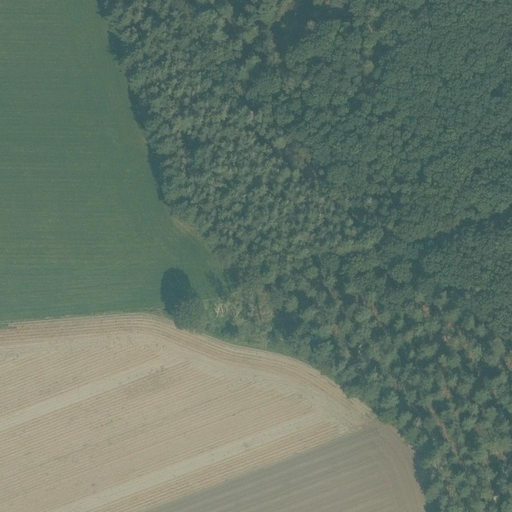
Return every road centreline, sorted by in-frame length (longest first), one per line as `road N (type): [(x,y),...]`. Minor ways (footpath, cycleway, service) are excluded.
road 1 (track): [(455,312),(361,356),(452,447),(478,511)]
road 2 (track): [(239,107),(394,252)]
road 3 (track): [(370,0),(239,107)]
road 4 (track): [(511,346),(437,300),(394,252)]
road 5 (track): [(183,0),(224,93),(239,107)]
road 6 (track): [(511,218),(394,252)]
